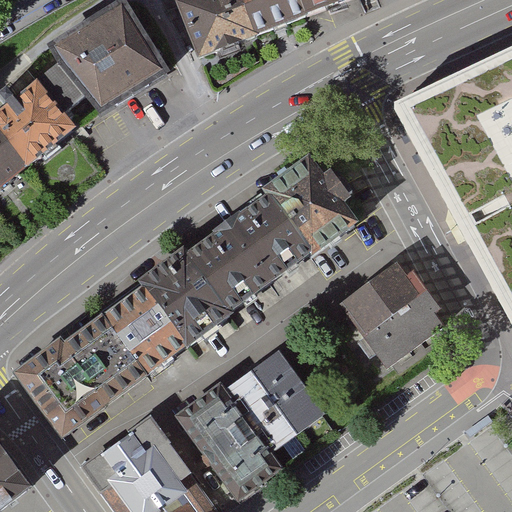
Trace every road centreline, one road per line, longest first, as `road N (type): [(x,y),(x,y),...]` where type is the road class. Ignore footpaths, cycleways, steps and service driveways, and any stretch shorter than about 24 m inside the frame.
road 1 (residential): [(295,511),(482,375),(485,363),(483,339),(340,76)]
road 2 (primary): [(340,76),(87,246),(0,327)]
road 3 (primary): [(509,0),(340,76)]
road 4 (residential): [(86,511),(0,393)]
